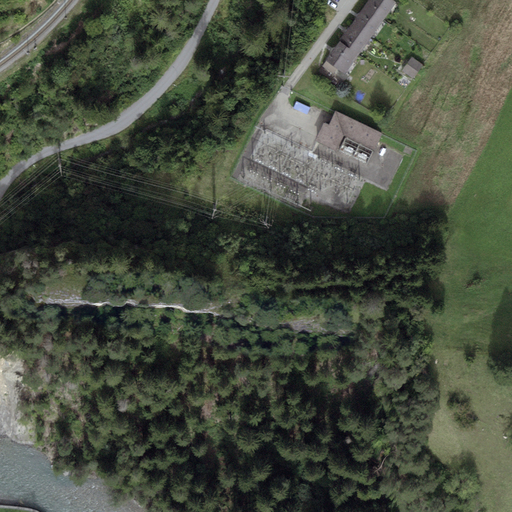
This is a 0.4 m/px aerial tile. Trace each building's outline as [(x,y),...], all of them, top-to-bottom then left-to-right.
[(157,0),(135,0),(130,5),(141,16),(157,0)] [(369,0),(322,67),(333,74),(337,69),(345,75),(396,3),(390,0),(369,0)] [(423,65),(412,56),(402,70),(413,78),(423,65)] [(308,117),(310,110),(296,106),(294,113),(308,117)] [(382,134),(335,111),(329,125),(324,123),(315,141),(336,151),(344,135),(375,149),(382,134)]
